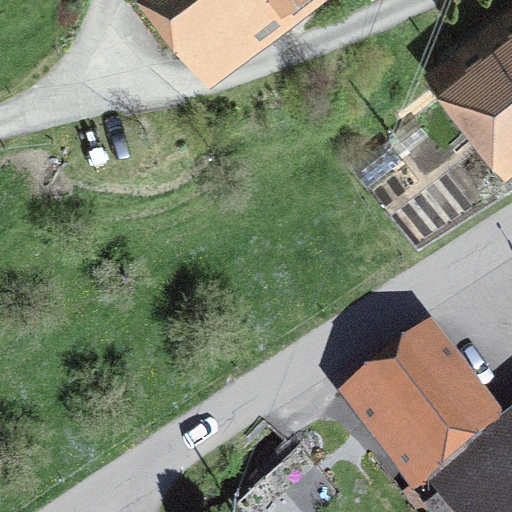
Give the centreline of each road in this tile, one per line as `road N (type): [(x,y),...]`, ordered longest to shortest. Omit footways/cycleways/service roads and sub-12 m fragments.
road 1 (tertiary): [(511,229),(80,511)]
road 2 (track): [(420,0),(246,64),(0,128)]
